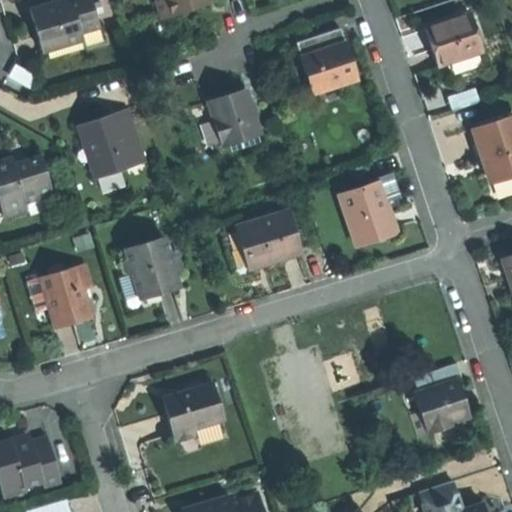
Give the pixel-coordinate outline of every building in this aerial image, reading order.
[(107,28),(97,0),(78,0),(38,13),(45,33),(52,54),(91,41),(88,34),(107,28)] [(166,0),(158,3),(163,20),(209,4),(207,0),(166,0)] [(483,53),(471,15),(425,31),(431,49),(437,68),(483,53)] [(340,30),(296,44),(313,95),(357,81),(348,55),(340,30)] [(227,96),(209,102),(224,147),(262,135),(247,90),(227,96)] [(125,105),(104,114),(106,119),(127,109),(125,105)] [(106,119),(104,114),(93,119),(76,126),(84,143),(89,141),(104,176),(148,156),(127,109),(106,119)] [(511,179),(511,117),(472,131),(481,159),(490,187),(511,179)] [(89,141),(84,143),(99,178),(104,176),(89,141)] [(20,168),(17,160),(0,164),(0,192),(8,221),(33,213),(31,207),(59,199),(48,160),(28,166),(20,168)] [(376,183),(376,185),(386,214),(388,213),(402,209),(392,178),(376,183)] [(386,214),(376,185),(339,198),(355,248),(395,235),(391,221),(388,213),(386,214)] [(234,230),(247,271),(271,263),(298,255),(285,214),(234,230)] [(234,275),(247,271),(234,230),(222,234),(234,275)] [(179,288),(175,274),(172,267),(179,265),(175,253),(169,255),(164,240),(125,252),(128,260),(124,264),(127,273),(133,276),(140,300),(179,288)] [(507,280),(511,294),(511,256),(501,260),(507,280)] [(172,267),(175,274),(178,273),(181,272),(179,265),(172,267)] [(92,290),(85,266),(41,279),(57,330),(76,324),(92,320),(84,293),(92,290)] [(455,367),(412,381),(417,397),(413,398),(419,416),(412,419),(419,440),(455,428),(453,425),(467,420),(461,402),(455,383),(460,381),(455,367)] [(223,422),(212,385),(163,400),(169,422),(176,444),(195,438),(193,430),(195,430),(218,423),(223,422)] [(223,441),(218,423),(195,430),(200,447),(223,441)] [(31,444),(30,442),(29,435),(18,438),(11,440),(13,447),(14,449),(31,444)] [(48,437),(30,442),(31,444),(14,449),(13,447),(0,451),(0,485),(5,502),(27,496),(25,489),(43,484),(44,491),(61,486),(48,437)] [(456,511),(448,486),(419,496),(423,511),(456,511)] [(263,511),(259,495),(231,503),(233,511),(263,511)] [(204,510),(203,505),(182,510),(182,511),(233,511),(231,503),(230,497),(215,501),(217,507),(204,510)] [(25,511),(68,511),(65,499),(25,511)] [(215,501),(203,505),(204,510),(217,507),(215,501)]
